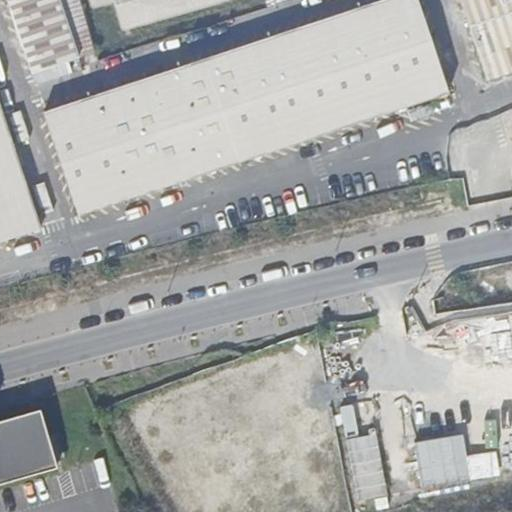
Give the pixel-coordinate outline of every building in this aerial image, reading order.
[(6,0),(32,74),(67,63),(80,59),(59,0),(6,0)] [(419,0),(391,0),(48,113),(81,218),(452,96),(419,0)] [(59,0),(80,59),(95,54),(79,0),(59,0)] [(511,0),(462,0),(490,83),(511,75),(511,0)] [(67,63),(32,74),(36,87),(71,75),(67,63)] [(0,244),(43,231),(0,103),(0,244)] [(383,432),(361,432),(361,402),(350,402),(352,495),(384,494),(383,432)] [(40,412),(0,422),(0,485),(56,469),(40,412)] [(417,439),(426,483),(473,475),(464,430),(417,439)]
